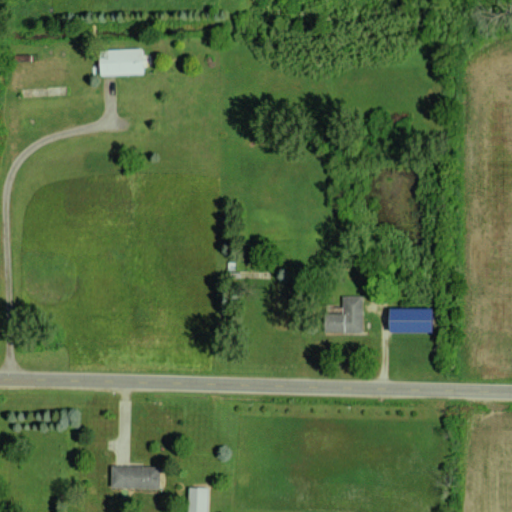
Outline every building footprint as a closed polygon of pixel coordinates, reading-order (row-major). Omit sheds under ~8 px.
[(101,49),(101,74),(145,73),(144,48),(101,49)] [(363,331),(362,295),(343,295),(343,307),(330,308),(331,331),(363,331)] [(437,307),(393,307),(393,331),(436,331),(437,307)] [(161,487),(162,466),(114,465),(113,486),(161,487)] [(208,511),(210,486),(190,486),(189,511),(208,511)]
